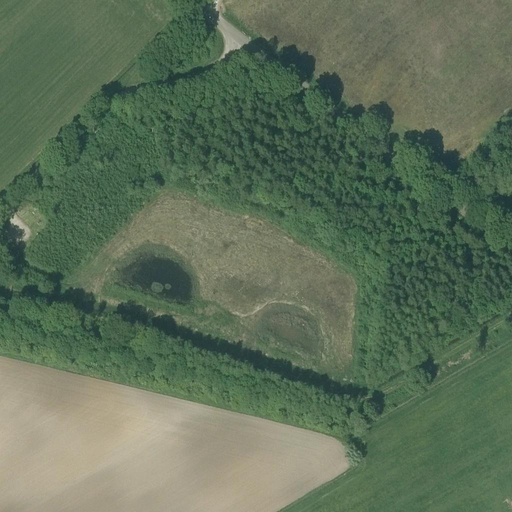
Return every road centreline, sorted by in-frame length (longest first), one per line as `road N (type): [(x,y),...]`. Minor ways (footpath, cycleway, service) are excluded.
road 1 (tertiary): [(511,244),(244,42)]
road 2 (unclassified): [(0,211),(106,106),(129,93),(205,78),(244,42)]
